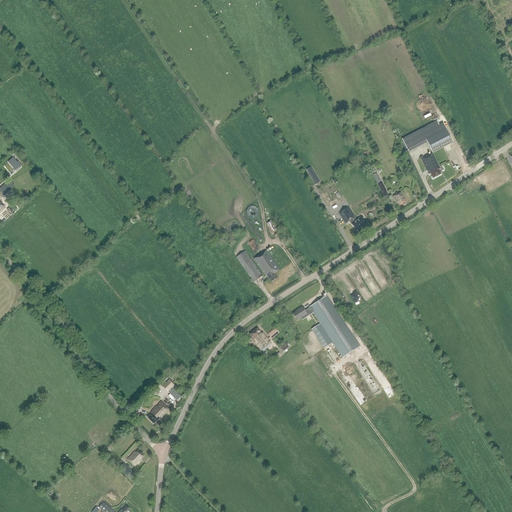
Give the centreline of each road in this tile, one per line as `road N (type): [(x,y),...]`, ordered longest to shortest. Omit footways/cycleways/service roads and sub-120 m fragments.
road 1 (tertiary): [(163,454),(213,352),(237,326),(511,143)]
road 2 (unclassified): [(163,454),(81,360),(63,321),(0,253)]
road 3 (track): [(335,367),(413,482),(411,493),(384,511)]
